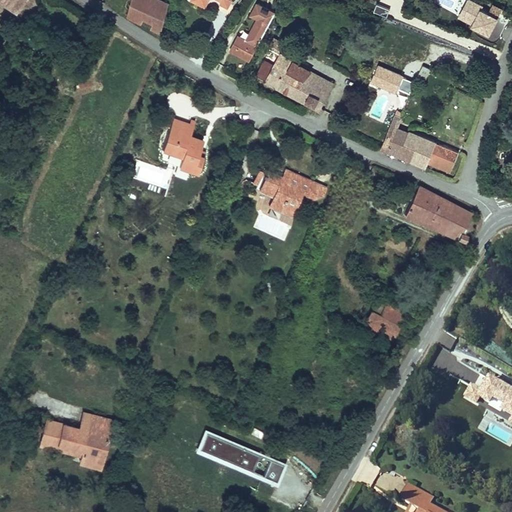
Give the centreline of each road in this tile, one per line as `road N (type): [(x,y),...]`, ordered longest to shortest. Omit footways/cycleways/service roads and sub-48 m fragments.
road 1 (residential): [(88,0),(228,84),(464,193)]
road 2 (tertiary): [(503,217),(473,251),(324,511)]
road 3 (unclassified): [(464,193),(511,33)]
